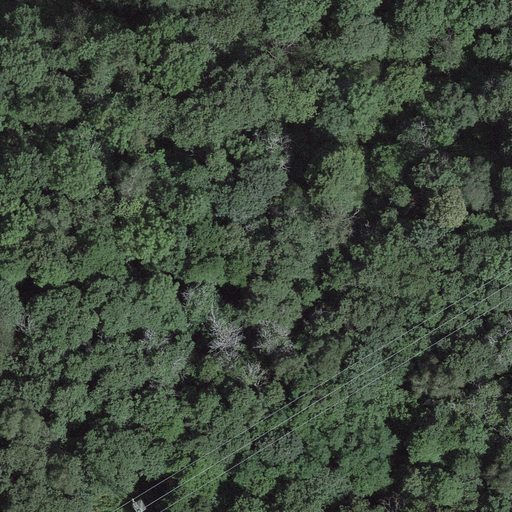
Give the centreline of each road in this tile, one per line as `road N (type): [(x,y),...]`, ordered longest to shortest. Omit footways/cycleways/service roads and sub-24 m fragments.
road 1 (track): [(511,436),(389,453),(330,421),(0,357)]
road 2 (track): [(365,39),(82,0)]
